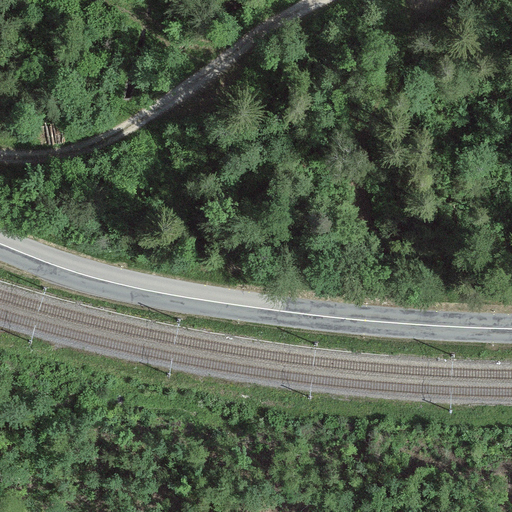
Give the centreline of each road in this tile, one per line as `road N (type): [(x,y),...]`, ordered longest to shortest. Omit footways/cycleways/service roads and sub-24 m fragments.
road 1 (primary): [(0,243),(150,291),(344,319),(511,329)]
road 2 (track): [(0,154),(50,155),(116,134),(294,9),(320,0)]
